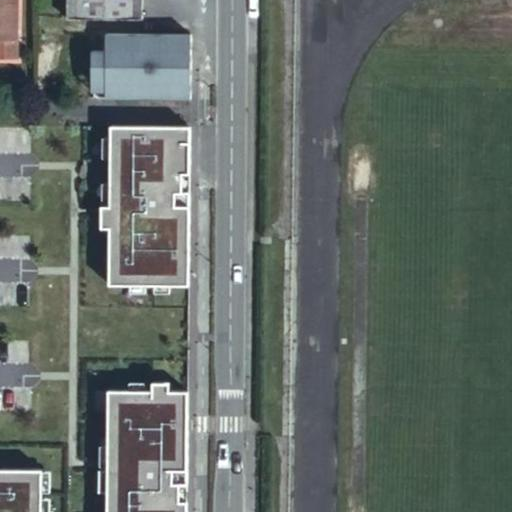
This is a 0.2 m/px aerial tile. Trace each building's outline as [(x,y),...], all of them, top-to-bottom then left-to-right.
[(11,0),(0,0),(0,56),(11,57),(11,0)] [(135,0),(60,0),(60,17),(135,18),(135,0)] [(186,97),(187,31),(102,31),(102,49),(88,49),(88,65),(102,65),(102,96),(186,97)] [(88,96),(102,96),(102,65),(88,65),(88,96)] [(186,123),(107,123),(106,279),(186,280),(186,187),(178,187),(178,170),(186,170),(186,123)] [(106,384),(105,511),(184,511),(185,493),(177,493),(177,476),(185,476),(185,384),(106,384)] [(0,455),(0,511),(40,511),(40,455),(0,455)]
